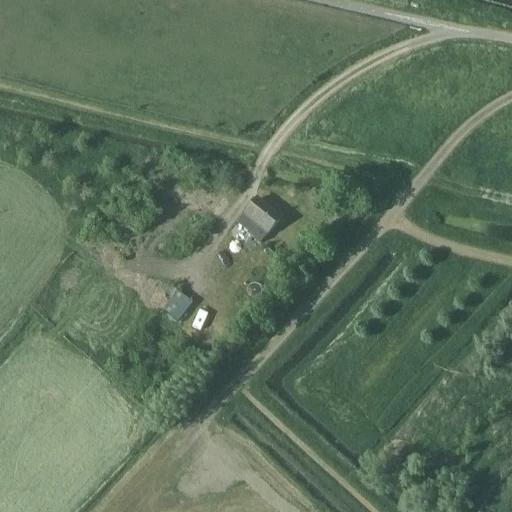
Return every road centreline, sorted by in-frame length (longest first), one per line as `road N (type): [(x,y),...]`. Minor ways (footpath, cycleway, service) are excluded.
road 1 (track): [(391,217),(199,425),(212,441)]
road 2 (track): [(274,156),(0,88)]
road 3 (residential): [(294,511),(212,441),(149,511)]
road 4 (track): [(391,217),(468,122),(511,95)]
road 5 (track): [(511,263),(391,217)]
road 6 (residential): [(84,271),(0,364)]
